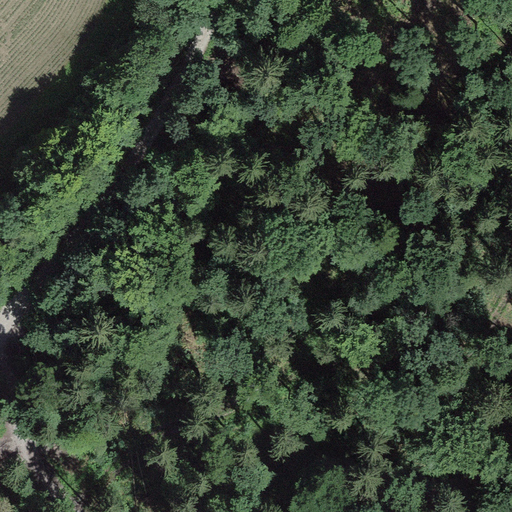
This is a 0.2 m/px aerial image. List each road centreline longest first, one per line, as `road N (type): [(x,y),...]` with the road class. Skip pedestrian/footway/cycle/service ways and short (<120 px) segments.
road 1 (track): [(0,323),(68,250),(181,96),(220,0)]
road 2 (track): [(0,329),(16,418),(81,511)]
